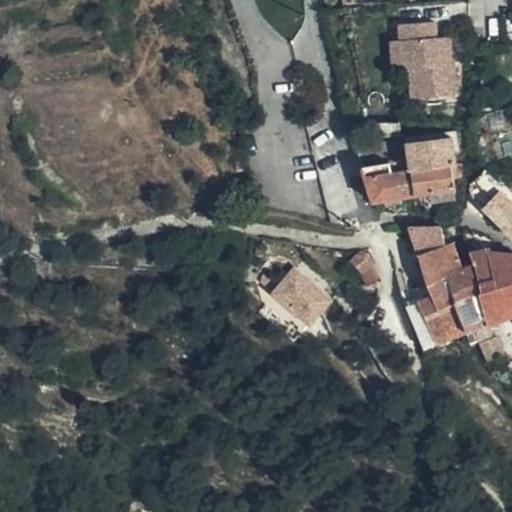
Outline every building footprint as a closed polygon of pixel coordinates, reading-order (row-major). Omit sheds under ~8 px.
[(389,17),(390,34),(391,62),(398,61),(399,91),(449,89),(448,70),(443,70),(442,32),(425,32),(425,16),(389,17)] [(391,62),(390,34),(378,34),(379,61),(391,62)] [(379,116),(376,116),(378,129),(393,128),(393,115),(379,116)] [(405,136),(410,162),(411,164),(453,158),(448,130),(405,136)] [(391,133),(352,136),(353,138),(360,158),(388,156),(394,155),(391,133)] [(242,151),(240,135),(233,136),(235,151),(242,151)] [(186,138),(174,147),(182,160),(194,150),(186,138)] [(388,156),(360,158),(371,191),(372,192),(414,188),(411,164),(410,162),(390,163),(388,156)] [(411,164),(414,188),(423,187),(448,184),(454,183),(452,171),(462,170),(460,156),(453,158),(411,164)] [(511,193),(487,172),(482,180),(482,191),(488,197),(482,204),(511,229),(511,193)] [(449,194),(448,184),(423,187),(426,196),(449,194)] [(439,221),(409,222),(421,251),(438,245),(454,239),(451,232),(442,235),(440,226),(439,221)] [(456,242),(454,239),(438,245),(448,269),(464,264),(456,242)] [(367,248),(362,242),(349,251),(357,263),(370,254),(367,248)] [(436,288),(420,294),(437,336),(466,325),(467,325),(463,310),(457,288),(456,283),(480,277),(476,260),(464,264),(448,269),(438,245),(421,251),(436,288)] [(473,248),(476,260),(480,277),(490,274),(501,272),(500,269),(493,249),(492,245),(473,248)] [(500,269),(501,272),(511,268),(511,247),(493,249),(500,269)] [(370,254),(357,263),(367,277),(379,270),(370,254)] [(297,268),(278,293),(315,322),(335,297),(297,268)] [(511,268),(501,272),(502,278),(505,295),(506,310),(511,308),(511,268)] [(490,274),(480,277),(488,313),(489,316),(495,314),(506,310),(505,295),(502,278),(501,272),(490,274)] [(467,325),(466,325),(469,333),(481,328),(479,320),(489,316),(488,313),(480,277),(456,283),(457,288),(463,310),(467,325)] [(420,294),(405,298),(406,300),(422,341),(437,336),(420,294)] [(490,358),(495,356),(506,351),(496,332),(493,334),(481,340),(490,358)]
